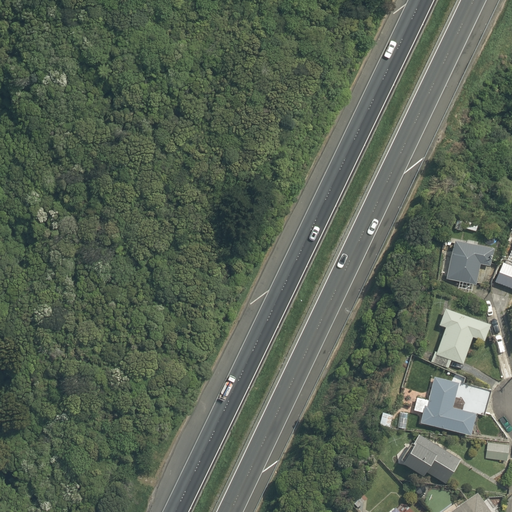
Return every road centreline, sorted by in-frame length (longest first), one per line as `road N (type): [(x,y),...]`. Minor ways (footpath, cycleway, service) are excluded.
road 1 (motorway): [(473,0),(229,511)]
road 2 (motorway): [(175,511),(419,0)]
